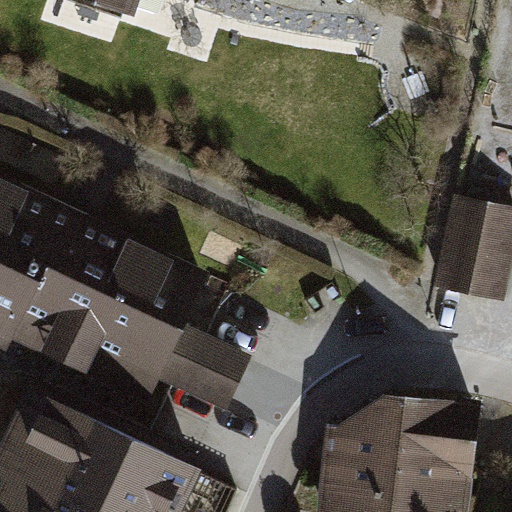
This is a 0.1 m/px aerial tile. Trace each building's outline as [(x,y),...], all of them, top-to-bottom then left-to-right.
[(128,0),(194,0),(234,12),(237,0),(35,0),(30,18),(115,44),(128,0)] [(210,274),(0,178),(0,331),(150,403),(210,274)] [(433,293),(511,309),(511,209),(453,197),(433,293)] [(324,430),(315,511),(387,511),(397,392),(372,391),(324,430)] [(464,511),(473,398),(397,392),(387,511),(464,511)] [(0,449),(0,511),(169,511),(185,473),(19,404),(0,449)]
